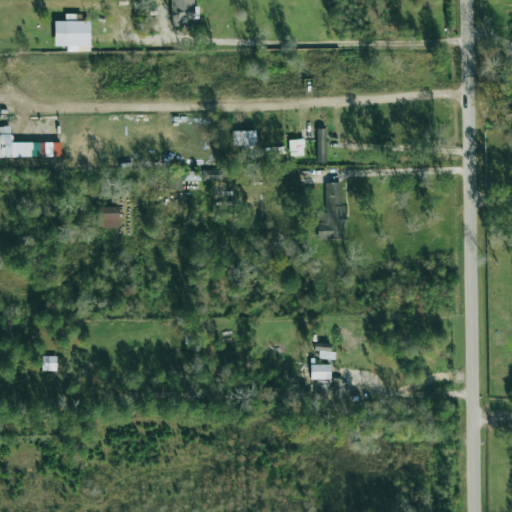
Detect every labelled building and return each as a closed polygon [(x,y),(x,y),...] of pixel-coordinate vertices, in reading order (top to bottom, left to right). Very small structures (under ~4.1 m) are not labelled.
[(194,21),(193,0),(170,0),(171,22),(194,21)] [(53,46),(66,46),(66,52),(89,52),(89,21),(54,21),(53,46)] [(0,126),(0,157),(11,157),(10,127),(0,126)] [(316,163),(326,163),(325,129),(315,129),(316,163)] [(255,145),(254,131),(231,132),(232,146),(255,145)] [(304,155),(302,139),(287,141),(289,156),(304,155)] [(60,143),(26,143),(26,157),(60,157),(60,143)] [(219,180),(219,170),(202,170),(202,181),(219,180)] [(325,213),(316,213),(317,240),(344,239),(342,182),(324,183),(325,213)] [(97,229),(119,227),(118,206),(96,208),(97,229)] [(41,370),(55,370),(56,356),(42,356),(41,370)] [(330,379),(329,364),(310,365),(310,379),(330,379)]
